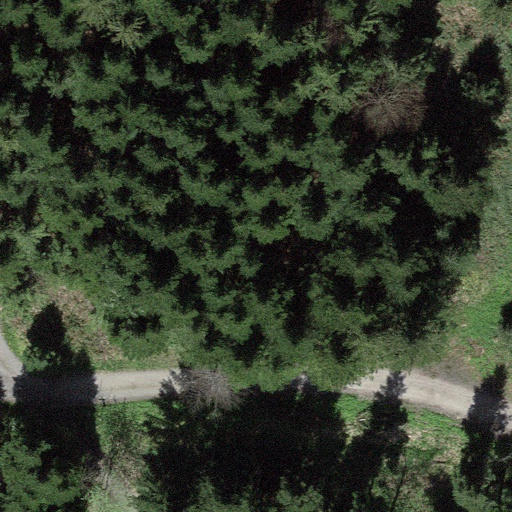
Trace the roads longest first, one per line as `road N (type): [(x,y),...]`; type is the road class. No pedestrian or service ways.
road 1 (track): [(511,412),(413,378),(200,377),(33,390)]
road 2 (track): [(33,390),(142,511)]
